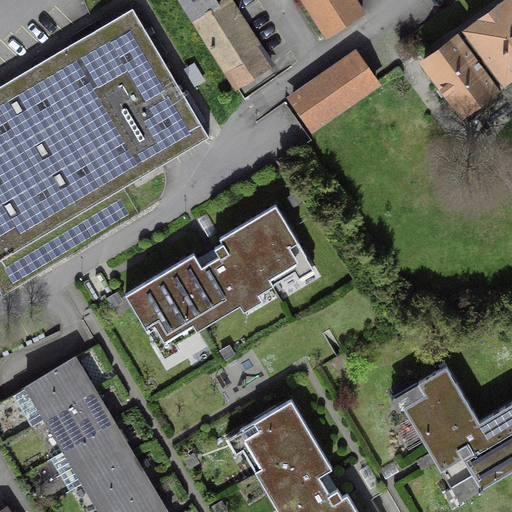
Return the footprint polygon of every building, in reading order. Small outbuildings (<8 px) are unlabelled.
[(226,70),(259,49),(228,0),(221,4),(217,0),(177,0),(191,21),(194,20),(226,70)] [(362,13),(353,0),(305,0),(328,35),(362,13)] [(468,29),(506,80),(511,75),(511,0),(506,0),(497,7),(497,6),(481,17),(482,18),(468,29)] [(133,7),(0,86),(0,289),(3,295),(154,204),(158,201),(161,197),(163,193),(165,189),(166,184),(166,181),(166,177),(165,172),(164,168),(162,164),(209,136),(133,7)] [(505,81),(506,80),(468,29),(466,30),(469,32),(459,40),(456,37),(424,61),(468,121),(500,98),(493,89),(494,88),(493,86),(503,79),(505,81)] [(313,126),(375,83),(354,53),(292,97),(313,126)] [(134,298),(167,357),(331,266),(299,208),(246,237),(255,253),(227,268),(218,252),(134,298)] [(191,511),(94,350),(4,404),(69,511),(191,511)] [(472,362),(413,394),(477,510),(511,490),(511,416),(504,420),(472,362)] [(376,511),(310,403),(246,442),(288,511),(376,511)]
